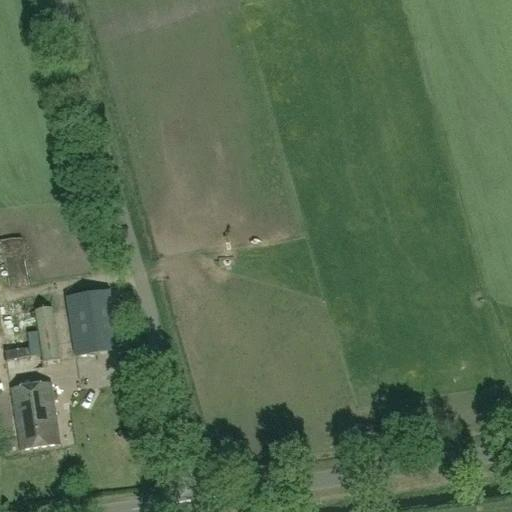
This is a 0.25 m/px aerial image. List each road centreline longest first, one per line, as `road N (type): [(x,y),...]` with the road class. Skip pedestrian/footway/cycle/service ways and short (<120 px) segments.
road 1 (unclassified): [(200,499),(53,0)]
road 2 (unclassified): [(200,499),(511,452)]
